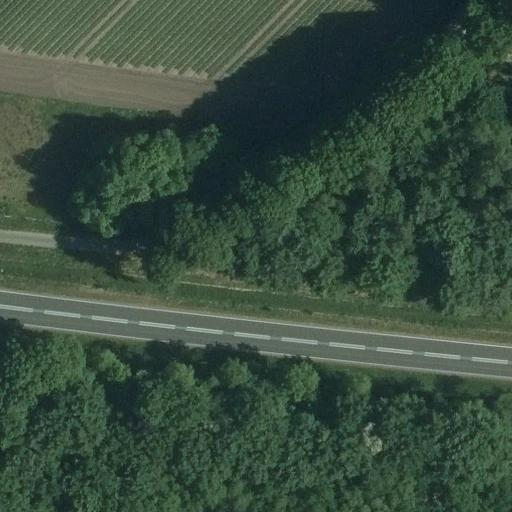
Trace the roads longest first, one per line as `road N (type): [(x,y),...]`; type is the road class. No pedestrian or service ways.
road 1 (trunk): [(511,363),(0,306)]
road 2 (unclassified): [(445,48),(149,244),(111,248),(0,235)]
